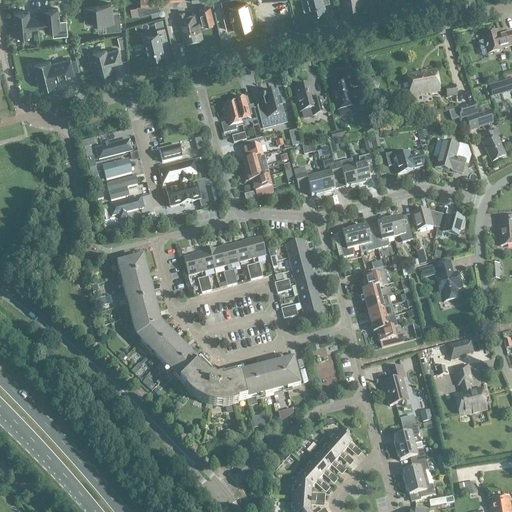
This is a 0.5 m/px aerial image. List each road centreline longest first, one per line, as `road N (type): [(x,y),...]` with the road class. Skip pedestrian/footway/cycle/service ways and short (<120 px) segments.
road 1 (residential): [(194,76),(455,8),(511,4)]
road 2 (residential): [(218,493),(117,386),(0,290)]
road 3 (residential): [(511,381),(483,282),(483,205)]
road 4 (primary): [(118,511),(0,378)]
road 5 (residential): [(25,116),(48,122),(69,109),(194,76)]
road 6 (residential): [(218,493),(316,413),(362,395)]
road 7 (residential): [(318,221),(430,190),(483,205)]
road 8 (residential): [(282,345),(266,286),(171,310)]
road 9 (residential): [(236,221),(194,76)]
road 10 (residential): [(236,221),(158,243),(171,310)]
road 11 (primary): [(0,407),(94,511)]
road 12 (residential): [(171,310),(224,362),(282,345)]
